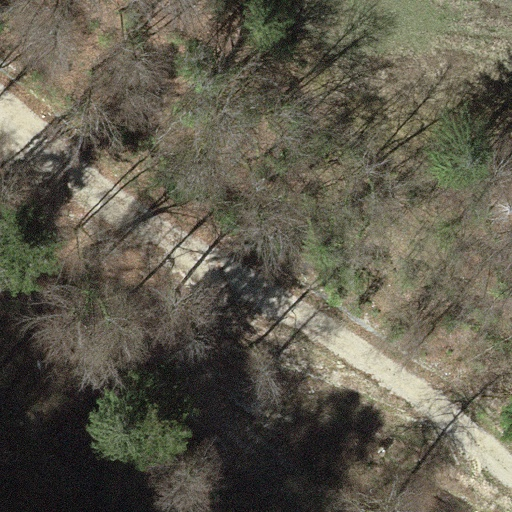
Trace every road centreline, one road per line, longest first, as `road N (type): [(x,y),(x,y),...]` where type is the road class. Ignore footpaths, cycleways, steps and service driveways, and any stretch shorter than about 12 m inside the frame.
road 1 (track): [(472,430),(263,377),(95,321),(332,511)]
road 2 (track): [(511,472),(472,430),(302,306),(126,200),(0,95)]
